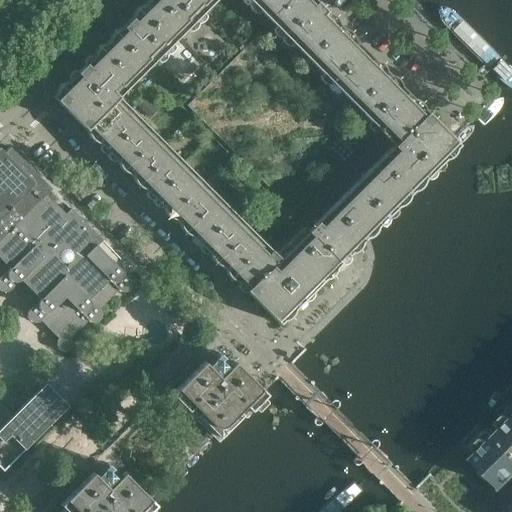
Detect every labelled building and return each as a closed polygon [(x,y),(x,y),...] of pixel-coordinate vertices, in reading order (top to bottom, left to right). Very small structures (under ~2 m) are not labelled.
[(362,241),(459,145),(424,111),(423,109),(420,104),(419,102),(417,101),(413,99),(410,97),(407,94),(405,91),(403,89),(400,86),(399,84),(398,82),(397,80),(396,79),(394,77),(392,76),(390,75),(389,75),(385,71),(384,69),(383,66),(382,65),(381,63),(379,62),(377,61),(375,60),(373,59),(353,39),(353,37),(352,35),(351,33),(349,31),(348,30),(346,29),(343,28),(342,28),(338,24),(337,22),(336,20),(336,19),(334,17),(334,16),(332,15),(331,14),(328,13),(326,12),(294,45),(385,137),(393,145),(279,258),(117,97),(214,0),(148,0),(148,1),(143,5),(141,6),(139,7),(137,8),(136,9),(135,11),(134,12),(133,14),(132,16),(132,17),(120,28),(118,29),(116,30),(114,31),(113,32),(112,34),(111,35),(110,37),(110,38),(109,40),(105,43),(102,44),(101,45),(99,46),(98,47),(97,49),(96,50),(95,52),(94,54),(94,55),(92,57),(90,55),(82,63),(83,65),(77,71),(76,70),(67,78),(69,80),(67,82),(65,82),(62,83),(61,84),(59,86),(58,87),(57,89),(56,91),(55,93),(52,97),(87,132),(87,133),(88,135),(89,137),(91,139),(92,140),(95,142),(97,143),(98,143),(117,162),(118,163),(118,165),(119,167),(120,168),(121,170),(123,171),(124,172),(126,173),(129,174),(133,178),(133,179),(134,182),(135,184),(137,185),(138,186),(140,187),(141,188),(144,189),(163,208),(164,210),(164,212),(165,213),(167,216),(169,217),(171,218),(173,219),(174,219),(179,224),(179,226),(180,228),(181,229),(183,231),(184,233),(187,234),(188,235),(190,235),(209,255),(210,256),(210,257),(211,259),(212,261),(213,262),(215,263),(216,264),(218,265),(221,266),(225,270),(225,271),(225,273),(226,274),(227,276),(229,277),(230,279),(232,280),(233,280),(236,281),(279,324),(282,321),(284,320),(287,319),(288,318),(290,317),(291,315),(292,313),(293,311),(293,309),(295,307),(297,309),(313,294),(311,292),(324,279),(326,279),(328,277),(330,276),(331,275),(333,273),(334,271),(335,270),(335,268),(350,253),(351,253),(353,252),(355,251),(357,250),(358,248),(359,247),(360,246),(360,244),(361,242),(362,241)] [(286,0),(248,0),(268,19),(286,0)] [(294,45),(326,12),(314,0),(286,0),(268,19),(294,45)] [(437,17),(437,19),(508,87),(509,87),(510,88),(511,88),(511,87),(511,68),(454,11),(452,10),(451,8),(449,7),(447,7),(445,6),(442,6),(440,6),(438,6),(436,6),(436,8),(436,10),(436,13),(436,15),(437,17)] [(365,140),(260,34),(259,33),(187,106),(293,212),(365,140)] [(0,258),(3,256),(12,265),(0,277),(0,290),(0,291),(2,292),(3,292),(5,292),(7,292),(8,291),(10,290),(29,309),(28,310),(28,311),(27,313),(27,314),(27,315),(27,317),(28,318),(29,320),(30,321),(32,322),(34,323),(35,323),(36,322),(38,322),(40,320),(58,338),(57,340),(56,342),(56,343),(56,344),(56,345),(56,346),(57,348),(58,350),(60,351),(62,352),(64,352),(65,352),(66,351),(68,350),(69,350),(70,349),(71,347),(72,346),(72,345),(72,343),(72,342),(71,341),(71,339),(70,338),(88,321),(89,321),(91,322),(92,323),(93,323),(95,323),(96,322),(98,321),(99,320),(100,319),(100,318),(101,317),(101,315),(101,314),(101,312),(100,310),(99,309),(118,290),(119,290),(120,291),(122,292),(124,292),(125,292),(126,292),(128,291),(130,289),(131,288),(131,287),(131,286),(131,284),(131,283),(131,281),(130,280),(129,279),(119,269),(125,263),(70,208),(64,214),(45,194),(50,189),(9,147),(3,153),(0,149),(0,258)] [(182,310),(167,296),(160,303),(175,317),(182,310)] [(219,443),(267,395),(234,362),(231,365),(219,353),(207,365),(204,362),(171,394),(219,443)] [(0,468),(3,471),(54,420),(65,402),(58,396),(46,384),(39,390),(0,428),(0,468)] [(511,418),(511,419),(505,413),(496,423),(502,429),(492,438),(511,457),(511,418)] [(476,454),(469,461),(498,490),(505,482),(506,483),(511,476),(511,458),(492,438),(485,445),(479,439),(470,448),(476,454)] [(66,511),(149,511),(156,505),(123,472),(120,476),(108,463),(96,475),(93,472),(60,505),(66,511)] [(346,511),(359,501),(361,498),(362,495),(362,494),(361,490),(359,487),(357,485),(353,484),(351,484),(348,485),(345,487),(317,511),(346,511)]
